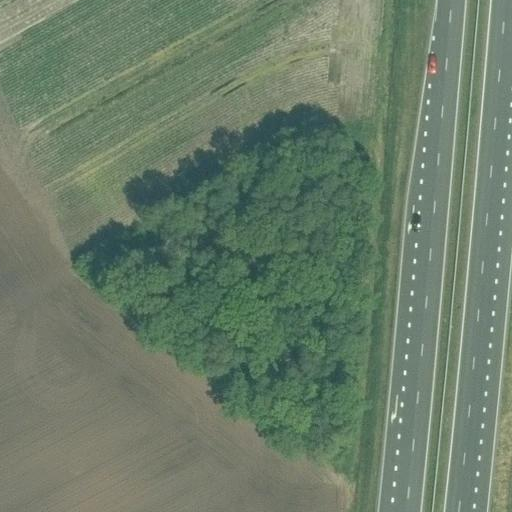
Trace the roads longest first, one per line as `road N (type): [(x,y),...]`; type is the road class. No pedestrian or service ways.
road 1 (trunk): [(458,511),(505,0)]
road 2 (trunk): [(451,0),(406,511)]
